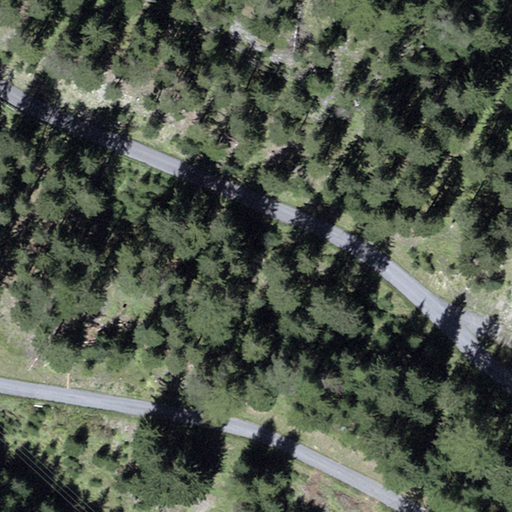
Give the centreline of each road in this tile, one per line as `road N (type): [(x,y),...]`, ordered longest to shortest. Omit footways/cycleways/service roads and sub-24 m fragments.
road 1 (unclassified): [(0,85),(349,238),(511,380)]
road 2 (unclassified): [(415,511),(289,440),(222,415),(0,380)]
